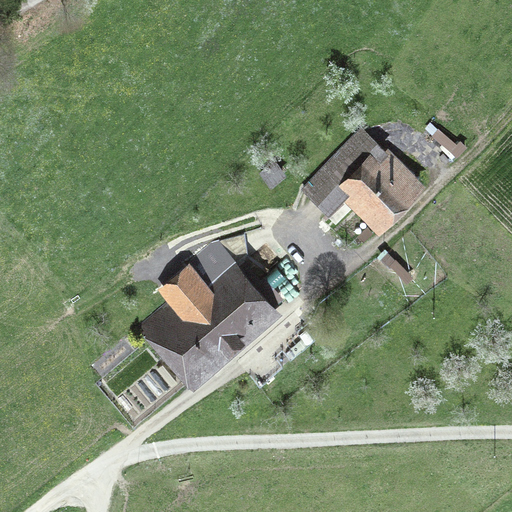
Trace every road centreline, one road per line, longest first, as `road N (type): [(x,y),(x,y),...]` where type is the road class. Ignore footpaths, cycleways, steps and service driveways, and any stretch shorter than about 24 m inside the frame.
road 1 (track): [(511,433),(187,445),(105,459)]
road 2 (track): [(244,379),(105,459)]
